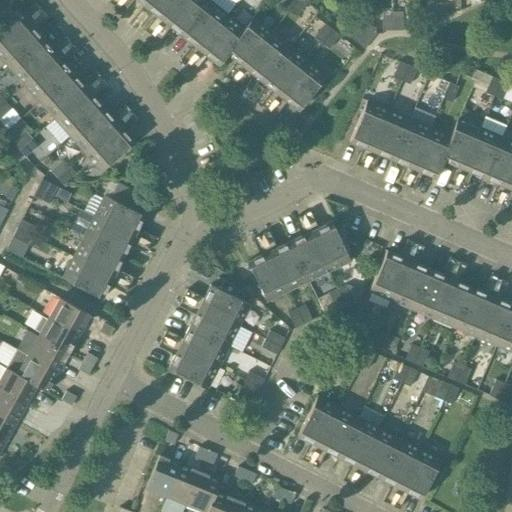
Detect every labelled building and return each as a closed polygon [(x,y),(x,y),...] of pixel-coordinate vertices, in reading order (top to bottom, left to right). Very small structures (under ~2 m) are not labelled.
[(132,1),(129,0),(124,0),(118,7),(124,11),(132,1)] [(179,0),(150,0),(146,6),(164,20),(179,0)] [(181,35),(209,0),(179,0),(164,20),(181,35)] [(199,49),(227,14),(209,0),(181,35),(199,49)] [(289,10),(296,0),(284,0),(282,4),(289,10)] [(303,0),(296,0),(289,10),(296,16),(307,2),(303,0)] [(39,6),(35,1),(25,10),(30,15),(39,6)] [(0,12),(0,44),(27,20),(12,3),(0,12)] [(437,3),(426,3),(426,17),(427,17),(437,17),(437,3)] [(447,3),(437,3),(437,17),(447,17),(447,3)] [(382,30),(392,30),(392,11),(392,9),(382,9),(382,30)] [(47,15),(42,10),(33,18),(37,23),(47,15)] [(403,11),(392,11),(392,30),(403,30),(403,11)] [(244,28),(227,14),(199,49),(218,64),(227,53),(226,52),(245,29),(244,28)] [(226,52),(227,53),(244,67),(272,31),(254,17),(244,28),(245,29),(226,52)] [(158,23),(153,19),(145,29),(150,33),(158,23)] [(27,20),(0,44),(0,57),(9,67),(42,37),(27,20)] [(350,34),(361,46),(375,33),(364,21),(350,34)] [(321,42),(332,29),(325,23),(314,36),(321,42)] [(167,30),(162,26),(154,36),(159,40),(167,30)] [(339,35),(332,29),(321,42),(329,48),(339,35)] [(261,81),(290,46),(272,31),(244,67),(261,81)] [(70,41),(65,36),(56,44),(60,49),(70,41)] [(9,67),(24,84),(58,55),(42,37),(9,67)] [(77,49),(73,44),(63,53),(68,58),(77,49)] [(308,60),(290,46),(261,81),(279,95),(308,60)] [(194,52),(189,48),(181,58),(186,62),(194,52)] [(58,55),(24,84),(39,101),(73,72),(58,55)] [(203,59),(197,55),(189,65),(195,69),(203,59)] [(326,75),(308,60),(279,95),(297,110),(326,75)] [(401,80),(408,64),(399,60),(392,76),(401,80)] [(408,64),(401,80),(410,83),(416,68),(408,64)] [(238,70),(233,65),(225,75),(230,80),(238,70)] [(100,75),(96,70),(86,79),(91,84),(100,75)] [(476,70),(471,84),(484,89),(489,75),(476,70)] [(39,101),(54,119),(88,89),(73,72),(39,101)] [(247,77),(242,72),(234,82),(239,87),(247,77)] [(485,91),(494,95),(500,79),(492,76),(485,91)] [(108,84),(103,78),(94,87),(98,92),(108,84)] [(434,94),(443,97),(450,82),(441,78),(434,94)] [(509,83),(500,79),(494,95),(502,99),(509,83)] [(458,86),(450,82),(443,97),(451,101),(458,86)] [(54,119),(70,136),(103,106),(88,89),(54,119)] [(274,98),(269,94),(261,104),(266,108),(274,98)] [(0,117),(12,107),(5,100),(0,105),(0,117)] [(349,140),(371,149),(388,109),(366,100),(349,140)] [(283,105),(277,101),(269,111),(275,115),(283,105)] [(131,110),(126,105),(117,113),(121,118),(131,110)] [(70,136),(85,153),(118,123),(103,106),(70,136)] [(392,158),(409,118),(388,109),(371,149),(392,158)] [(138,118),(134,113),(124,121),(129,126),(138,118)] [(463,168),(480,127),(458,117),(450,136),(451,136),(442,159),(443,159),(463,168)] [(413,167),(430,127),(409,118),(392,158),(413,167)] [(134,141),(118,123),(85,153),(100,171),(134,141)] [(451,136),(450,136),(430,127),(413,167),(436,177),(443,159),(442,159),(451,136)] [(501,135),(480,127),(463,168),(471,171),(484,177),(501,135)] [(13,142),(19,149),(32,138),(26,131),(13,142)] [(505,186),(511,169),(511,140),(502,136),(501,135),(484,177),(505,186)] [(38,145),(32,138),(19,149),(25,157),(38,145)] [(366,154),(360,151),(355,163),(361,166),(366,154)] [(377,158),(370,155),(365,167),(372,170),(377,158)] [(56,176),(70,165),(64,158),(50,170),(56,176)] [(75,172),(70,165),(56,176),(63,184),(75,172)] [(409,172),(402,169),(397,181),(404,183),(409,172)] [(458,172),(452,169),(447,181),(453,184),(458,172)] [(0,180),(0,181),(10,186),(15,177),(4,172),(0,180)] [(419,176),(413,173),(408,185),(414,188),(419,176)] [(469,176),(463,174),(458,185),(464,188),(469,176)] [(42,178),(38,187),(53,195),(57,187),(42,178)] [(0,192),(6,196),(10,186),(0,181),(0,192)] [(105,194),(94,215),(133,235),(144,214),(136,210),(143,195),(118,182),(111,197),(105,194)] [(53,195),(38,187),(33,195),(49,203),(53,195)] [(501,190),(494,187),(489,199),(496,202),(501,190)] [(511,194),(505,192),(500,203),(506,206),(511,194)] [(315,221),(310,209),(304,212),(309,224),(315,221)] [(305,226),(300,214),(293,217),(299,229),(305,226)] [(133,235),(94,215),(84,236),(123,255),(133,235)] [(17,227),(33,234),(37,226),(21,219),(17,227)] [(310,230),(329,270),(350,260),(331,220),(310,230)] [(28,243),(33,234),(17,227),(13,236),(28,243)] [(154,235),(142,229),(139,235),(151,241),(154,235)] [(274,241),(268,229),(262,232),(268,244),(274,241)] [(308,280),(329,270),(310,230),(289,240),(308,280)] [(264,246),(258,234),(252,237),(258,249),(264,246)] [(84,236),(73,256),(112,276),(123,255),(84,236)] [(413,241),(407,238),(401,250),(408,253),(413,241)] [(149,245),(137,239),(134,245),(145,251),(149,245)] [(268,250),(288,290),(308,280),(289,240),(268,250)] [(423,245),(417,243),(412,254),(418,257),(423,245)] [(390,300),(408,259),(386,249),(368,291),(390,300)] [(266,301),(288,290),(268,250),(247,260),(266,301)] [(112,276),(73,256),(63,277),(102,297),(112,276)] [(455,259),(449,256),(444,268),(450,270),(455,259)] [(390,300),(411,309),(429,268),(408,259),(390,300)] [(465,263),(459,260),(454,272),(460,275),(465,263)] [(411,309),(432,318),(450,277),(429,268),(411,309)] [(133,276),(121,270),(118,276),(130,282),(133,276)] [(497,277),(491,274),(486,286),(492,288),(497,277)] [(210,283),(199,304),(239,324),(250,303),(241,299),(243,295),(231,283),(219,277),(214,285),(210,283)] [(450,277),(432,318),(453,327),(471,285),(450,277)] [(508,281),(501,278),(496,290),(503,293),(508,281)] [(128,286),(116,280),(113,286),(125,292),(128,286)] [(345,284),(337,288),(344,304),(353,299),(345,284)] [(453,327),(474,336),(492,294),(471,285),(453,327)] [(198,293),(187,288),(184,294),(195,300),(198,293)] [(336,308),(344,304),(337,288),(328,292),(336,308)] [(474,336),(496,345),(511,306),(511,302),(492,294),(474,336)] [(48,316),(78,333),(89,314),(59,297),(48,316)] [(193,303),(182,298),(179,304),(190,310),(193,303)] [(229,345),(239,324),(199,304),(189,325),(229,345)] [(304,304),(296,308),(303,323),(311,319),(304,304)] [(511,306),(496,345),(511,351),(511,306)] [(303,323),(296,308),(287,312),(294,327),(303,323)] [(37,335),(68,352),(78,333),(48,316),(47,318),(41,315),(34,329),(39,332),(37,335)] [(114,327),(104,321),(99,331),(109,336),(114,327)] [(219,365),(229,345),(189,325),(179,345),(219,365)] [(372,345),(378,328),(369,325),(363,341),(372,345)] [(387,332),(378,328),(372,345),(380,348),(387,332)] [(178,335),(166,329),(163,335),(175,341),(178,335)] [(269,329),(265,338),(280,345),(285,337),(269,329)] [(37,335),(27,354),(57,371),(68,352),(37,335)] [(280,345),(265,338),(261,346),(276,354),(280,345)] [(173,345),(161,339),(158,345),(170,351),(173,345)] [(413,362),(420,347),(411,343),(405,359),(413,362)] [(208,386),(219,365),(179,345),(168,366),(208,386)] [(351,360),(360,364),(366,348),(358,345),(351,360)] [(420,347),(413,362),(422,366),(428,350),(420,347)] [(375,352),(366,348),(360,364),(368,368),(375,352)] [(16,349),(5,367),(36,384),(47,390),(57,371),(27,354),(26,354),(16,349)] [(82,360),(93,366),(98,357),(87,351),(82,360)] [(88,375),(93,366),(82,360),(77,369),(88,375)] [(447,377),(455,380),(462,364),(453,361),(447,377)] [(401,382),(408,366),(399,362),(393,378),(401,382)] [(462,364),(455,380),(464,383),(470,368),(462,364)] [(408,366),(401,382),(410,385),(417,370),(408,366)] [(5,367),(0,376),(0,388),(26,403),(36,384),(5,367)] [(249,370),(244,378),(260,386),(264,378),(249,370)] [(260,386),(244,378),(240,387),(255,395),(260,386)] [(489,394),(497,398),(504,382),(495,378),(489,394)] [(435,396),(443,400),(450,384),(442,380),(435,396)] [(511,387),(511,385),(504,382),(497,398),(506,402),(511,387)] [(459,388),(450,384),(443,400),(452,404),(459,388)] [(0,388),(0,413),(15,422),(26,403),(0,388)] [(76,395),(66,390),(61,399),(71,404),(76,395)] [(298,434),(319,445),(339,405),(318,394),(298,434)] [(360,415),(339,405),(319,445),(340,455),(360,415)] [(0,413),(0,438),(5,441),(15,422),(0,413)] [(380,426),(360,415),(340,455),(360,465),(380,426)] [(401,436),(380,426),(360,465),(381,476),(401,436)] [(177,435),(168,431),(164,440),(173,444),(177,435)] [(401,486),(421,446),(401,436),(381,476),(401,486)] [(195,456),(203,460),(208,449),(199,445),(195,456)] [(315,449),(309,446),(303,457),(309,460),(315,449)] [(421,446),(401,486),(422,496),(442,457),(421,446)] [(208,449),(203,460),(212,464),(217,453),(208,449)] [(325,454),(319,451),(313,462),(319,465),(325,454)] [(166,495),(180,462),(159,453),(145,486),(166,495)] [(186,503),(200,470),(180,462),(166,495),(186,503)] [(233,476),(242,480),(247,469),(238,465),(233,476)] [(356,469),(350,466),(344,478),(350,481),(356,469)] [(247,469),(242,480),(251,483),(256,473),(247,469)] [(200,470),(186,503),(205,511),(206,511),(215,490),(216,490),(221,479),(200,470)] [(366,474),(360,471),(354,483),(360,486),(366,474)] [(272,496),(281,500),(286,489),(277,485),(272,496)] [(397,490),(391,487),(385,498),(391,501),(397,490)] [(295,492),(286,489),(281,500),(290,503),(295,492)] [(229,511),(235,498),(216,490),(215,490),(206,511),(205,511),(229,511)] [(407,495),(401,492),(395,503),(401,506),(407,495)] [(253,511),(255,506),(235,498),(229,511),(253,511)]
